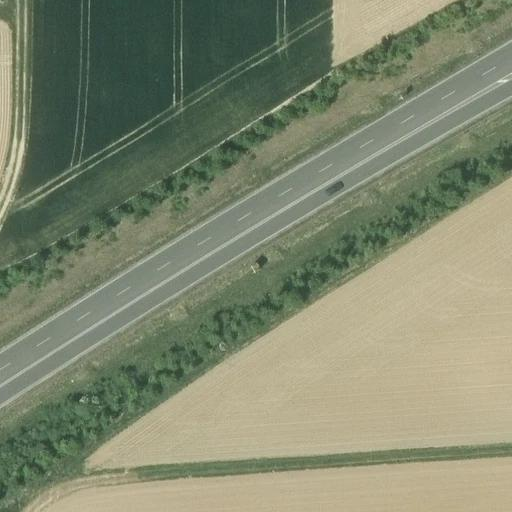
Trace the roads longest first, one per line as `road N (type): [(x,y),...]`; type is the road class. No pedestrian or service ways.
road 1 (trunk): [(0,377),(490,77)]
road 2 (track): [(21,0),(16,149),(0,202)]
